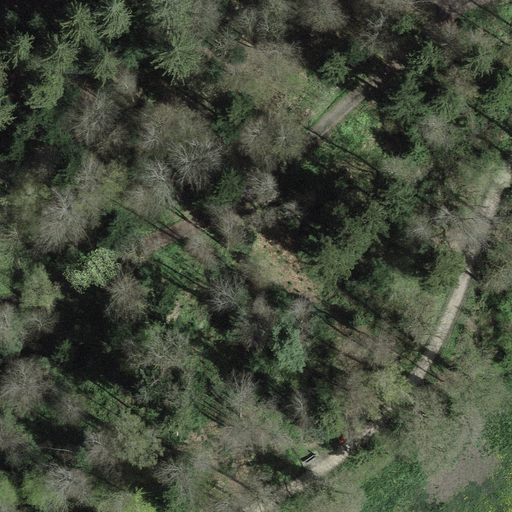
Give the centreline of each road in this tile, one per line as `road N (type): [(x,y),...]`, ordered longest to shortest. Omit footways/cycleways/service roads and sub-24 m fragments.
road 1 (track): [(0,306),(255,185),(420,37),(450,0)]
road 2 (track): [(251,511),(334,460),(416,377),(439,340),(511,158)]
